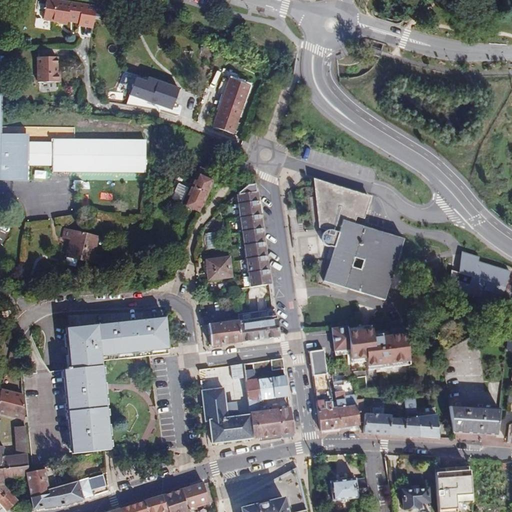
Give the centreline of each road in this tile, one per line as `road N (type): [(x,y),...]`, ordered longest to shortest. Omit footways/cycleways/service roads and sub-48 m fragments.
road 1 (secondary): [(331,25),(312,56),(322,95),(425,167),(511,249)]
road 2 (residential): [(193,362),(183,308),(164,299),(45,307),(15,329)]
road 3 (residential): [(294,347),(269,166)]
road 4 (unclassified): [(331,25),(511,53)]
road 5 (unclassified): [(511,454),(367,444)]
road 6 (residential): [(193,362),(172,364),(188,477)]
road 7 (unclassified): [(307,446),(188,477)]
road 8 (unclassified): [(188,477),(72,511)]
